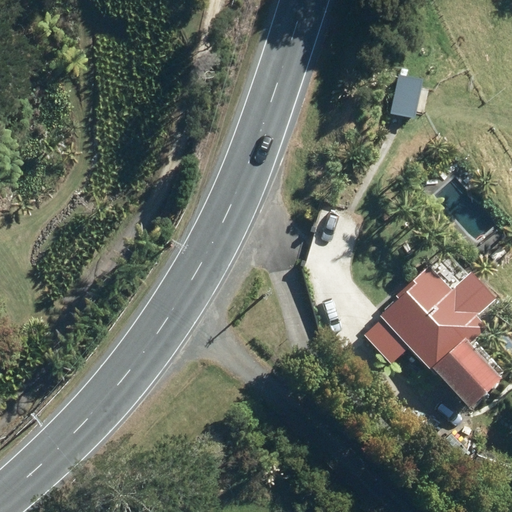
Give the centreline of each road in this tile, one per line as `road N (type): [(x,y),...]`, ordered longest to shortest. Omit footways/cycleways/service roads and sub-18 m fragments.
road 1 (tertiary): [(0,500),(101,403),(178,301),(235,194),(303,0)]
road 2 (unknown): [(178,301),(274,406),(395,511)]
